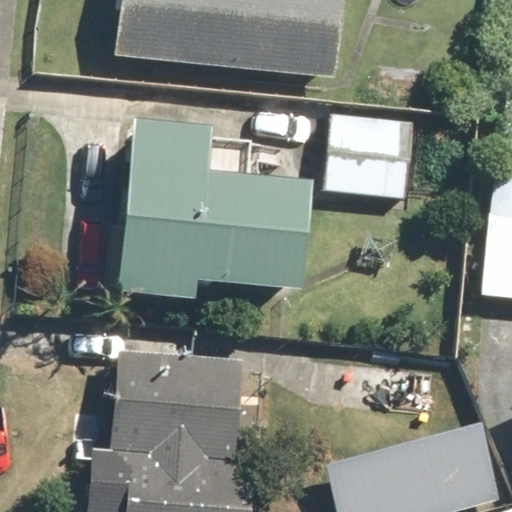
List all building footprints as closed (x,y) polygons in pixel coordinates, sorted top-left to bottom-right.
[(132,0),(129,60),(338,74),(342,0),(132,0)] [(511,58),(496,72),(511,90),(511,58)] [(338,120),(330,187),(399,195),(407,129),(338,120)] [(146,130),(142,171),(129,274),(288,294),(301,191),(209,180),(213,136),(146,130)] [(511,148),(501,147),(486,287),(511,289),(511,148)] [(230,511),(239,367),(122,360),(112,511),(230,511)] [(334,475),(342,511),(433,511),(489,499),(476,441),(334,475)]
